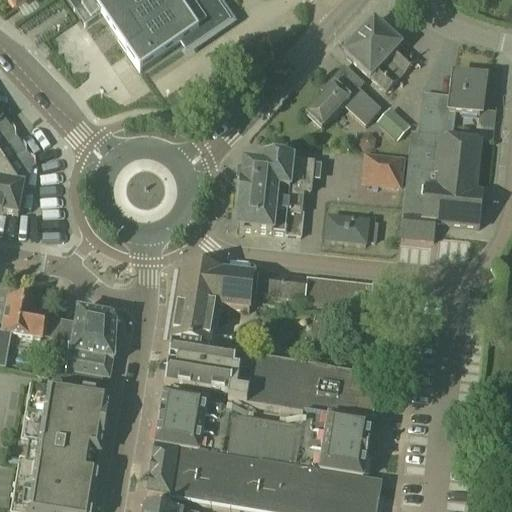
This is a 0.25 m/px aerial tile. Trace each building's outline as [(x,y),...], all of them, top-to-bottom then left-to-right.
[(6,0),(17,14),(38,0),(6,0)] [(139,76),(179,49),(185,58),(211,40),(222,33),(230,27),(214,4),(208,8),(203,0),(64,0),(84,29),(100,18),(139,76)] [(386,96),(415,64),(373,26),(344,57),(386,96)] [(418,136),(452,141),(456,118),(481,121),(486,83),(454,78),(452,102),(423,98),(418,136)] [(322,134),(343,111),(359,125),(374,108),(354,90),(346,98),(334,86),(304,118),(322,134)] [(391,113),(377,128),(396,146),(410,132),(391,113)] [(0,129),(1,128),(0,126),(0,216),(18,220),(25,190),(0,153),(0,129)] [(437,230),(480,234),(484,198),(476,197),(483,145),(452,141),(411,136),(400,221),(404,221),(400,246),(435,250),(437,230)] [(401,195),(405,164),(364,159),(361,190),(401,195)] [(286,241),(286,240),(301,242),(304,209),(303,209),(304,198),(305,197),(310,198),(311,185),(320,186),(321,172),(313,172),(314,170),(264,165),(263,170),(245,168),(245,171),(238,173),(237,184),(243,190),(238,236),(286,241)] [(367,252),(368,247),(376,247),(377,228),(375,228),(376,223),(367,222),(366,226),(326,221),(323,247),(367,252)] [(167,388),(212,397),(231,400),(229,407),(372,429),(380,381),(237,358),(237,357),(229,356),(231,343),(211,340),(217,312),(249,317),(255,282),(183,270),(170,347),(174,348),(167,388)] [(256,301),(305,306),(307,283),(259,277),(256,301)] [(372,290),(307,283),(305,306),(369,313),(372,290)] [(379,380),(389,292),(372,290),(369,313),(362,378),(379,380)] [(10,305),(4,335),(0,334),(0,371),(5,372),(11,340),(41,346),(46,323),(38,321),(41,310),(10,305)] [(116,370),(119,324),(79,317),(75,338),(59,335),(51,383),(108,394),(113,369),(116,370)] [(21,462),(13,511),(94,511),(100,475),(98,475),(101,458),(102,458),(102,455),(104,443),(105,443),(109,418),(108,418),(110,405),(111,405),(111,403),(32,389),(23,445),(30,446),(27,463),(21,462)] [(154,450),(154,451),(264,470),(264,469),(368,487),(368,488),(382,490),(382,486),(362,483),(365,464),(366,464),(369,447),(368,447),(370,436),(301,426),(300,432),(230,421),(231,415),(205,411),(206,406),(163,400),(160,417),(157,434),(158,434),(155,450),(154,450)] [(264,470),(154,451),(146,500),(222,511),(378,511),(382,490),(368,488),(368,487),(264,469),(264,470)]
